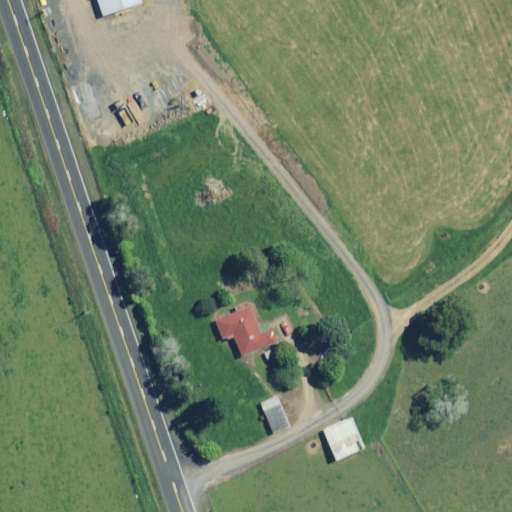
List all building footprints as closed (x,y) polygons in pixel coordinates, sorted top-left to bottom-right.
[(144,2),(143,0),(97,0),(103,16),(144,2)] [(260,333),(249,307),(216,320),(224,340),(234,336),(242,357),(280,341),(275,327),(260,333)] [(301,386),(298,377),(286,380),(289,389),(301,386)] [(279,402),(277,396),(261,403),(274,434),(290,427),(284,413),(293,410),(288,398),(279,402)] [(364,449),(352,418),(323,429),(335,460),(364,449)]
